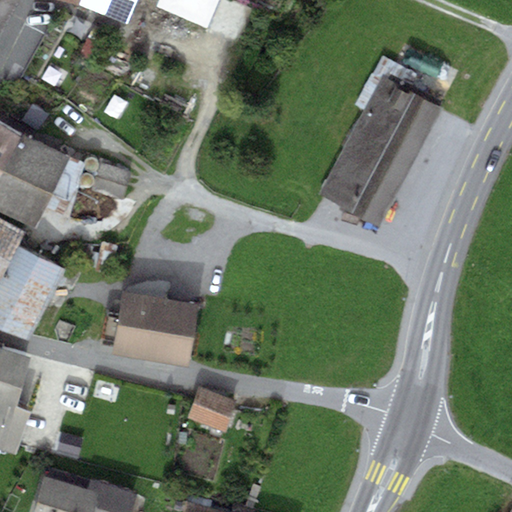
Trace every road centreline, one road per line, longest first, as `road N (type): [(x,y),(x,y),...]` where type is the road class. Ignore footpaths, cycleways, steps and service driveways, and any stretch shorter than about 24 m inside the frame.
road 1 (residential): [(408,419),(364,403),(64,353),(0,334)]
road 2 (primary): [(511,105),(441,273),(408,419)]
